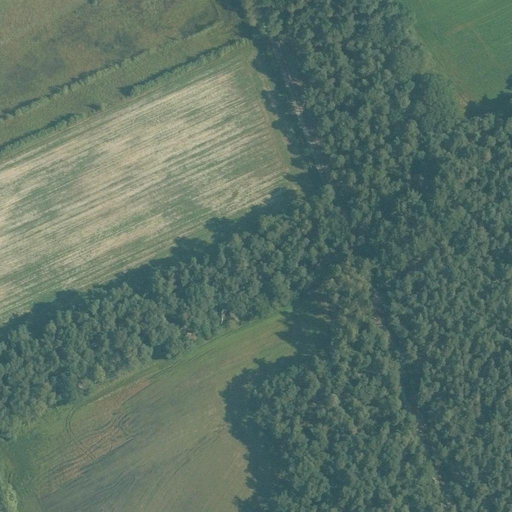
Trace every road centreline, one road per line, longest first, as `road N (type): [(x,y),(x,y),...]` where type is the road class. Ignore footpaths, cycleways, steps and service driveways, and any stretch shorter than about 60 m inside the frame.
road 1 (track): [(453,511),(263,0)]
road 2 (track): [(368,302),(326,448),(343,511)]
road 3 (track): [(368,302),(511,205)]
